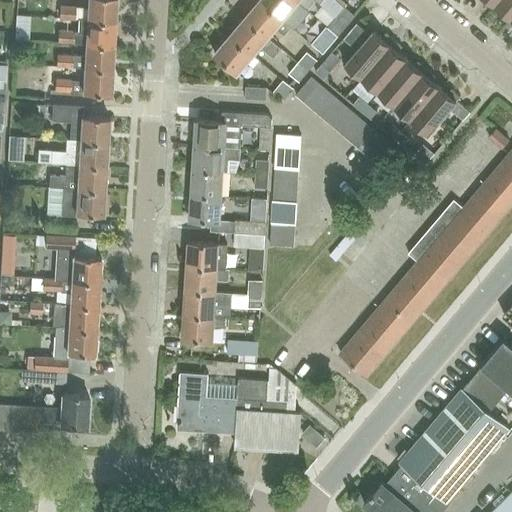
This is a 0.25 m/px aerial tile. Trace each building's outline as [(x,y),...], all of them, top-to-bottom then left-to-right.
[(115,22),(116,0),(88,0),(88,6),(76,6),(76,8),(60,7),(59,18),(79,20),(88,20),(115,22)] [(291,26),(283,19),(260,0),(259,0),(245,17),(268,37),(276,27),(284,34),(291,26)] [(307,8),(298,1),(297,0),(260,0),(283,19),(291,9),(300,17),(307,8)] [(356,14),(337,0),(297,0),(298,1),(298,0),(316,0),(336,17),(337,16),(347,24),(356,14)] [(508,23),(511,18),(511,0),(499,0),(496,5),(504,11),(500,16),(508,23)] [(347,25),(347,24),(337,16),(336,17),(328,27),(338,35),(347,25)] [(281,48),(268,37),(245,17),(230,35),(253,55),(253,54),(260,46),(273,57),(281,48)] [(114,46),(115,22),(88,20),(79,20),(79,32),(59,31),(58,43),(74,43),(86,44),(114,46)] [(329,46),(338,35),(328,27),(319,37),(329,46)] [(362,78),(394,40),(386,33),(382,38),(373,30),(345,63),(362,78)] [(230,35),(214,54),(237,73),(247,61),(253,65),(259,59),(253,54),(253,55),(230,35)] [(378,91),(406,58),(398,51),(402,47),(394,40),(362,78),(378,91)] [(112,70),(114,46),(86,44),(85,57),(57,55),(57,66),(84,68),(112,70)] [(298,62),(308,71),(317,61),(307,52),(298,62)] [(395,105),(427,68),(418,61),(415,65),(406,58),(378,91),(395,105)] [(299,82),(308,71),(298,62),(289,73),(299,82)] [(330,71),(321,64),(315,71),(324,79),(330,71)] [(111,94),(112,70),(84,68),(84,81),(72,81),(72,80),(56,79),(55,91),(70,92),(70,94),(83,95),(83,93),(111,94)] [(412,119),(439,86),(431,79),(435,75),(427,68),(395,105),(412,119)] [(304,102),(320,84),(311,76),(296,95),(304,102)] [(273,92),(282,99),(284,100),(292,91),(293,89),(283,80),(273,92)] [(313,109),(328,91),(320,84),(304,102),(313,109)] [(439,86),(412,119),(428,134),(460,96),(451,89),(448,93),(439,86)] [(246,87),(246,97),(246,98),(266,99),(267,87),(246,87)] [(321,116),(337,98),(328,91),(313,109),(321,116)] [(362,111),(368,104),(359,96),(353,104),(362,111)] [(329,123),(345,105),(337,98),(321,116),(329,123)] [(109,118),(84,117),(84,105),(52,103),(51,119),(70,121),(69,128),(68,140),(108,142),(109,118)] [(368,104),(362,111),(371,119),(377,111),(368,104)] [(338,130),(353,112),(345,105),(329,123),(338,130)] [(268,113),(242,112),(242,125),(272,126),(272,118),(268,113)] [(346,137),(362,119),(353,112),(338,130),(346,137)] [(241,133),(242,122),(224,121),(196,119),(195,145),(225,146),(226,132),(241,133)] [(355,144),(370,126),(362,119),(346,137),(355,144)] [(395,139),(401,131),(392,124),(386,132),(395,139)] [(363,152),(379,133),(370,126),(355,144),(363,152)] [(489,136),(503,148),(509,140),(495,128),(489,136)] [(401,131),(395,139),(404,146),(410,139),(401,131)] [(8,132),(5,146),(25,149),(27,135),(8,132)] [(277,145),(300,147),(301,134),(277,133),(277,145)] [(371,159),(387,141),(379,133),(363,152),(371,159)] [(108,142),(68,140),(67,140),(66,153),(51,152),(50,163),(64,164),(106,166),(108,142)] [(387,141),(371,159),(380,166),(396,148),(387,141)] [(239,159),(240,147),(225,146),(195,145),(193,169),(223,171),(223,170),(228,171),(229,158),(239,159)] [(299,158),(300,147),(277,145),(276,156),(299,158)] [(367,376),(511,204),(511,156),(509,153),(464,207),(454,199),(408,253),(418,261),(340,353),(367,376)] [(299,168),(299,158),(276,156),(275,167),(299,168)] [(256,173),(269,174),(269,160),(256,159),(256,173)] [(105,190),(106,166),(64,164),(64,176),(50,175),(49,187),(105,190)] [(298,179),(299,168),(275,167),(274,178),(298,179)] [(222,195),(223,171),(193,169),(192,194),(222,195)] [(268,188),(269,174),(256,173),(255,187),(268,188)] [(297,190),(298,179),(274,178),(274,189),(297,190)] [(103,215),(105,190),(49,187),(62,188),(61,219),(47,218),(46,231),(75,233),(76,220),(75,220),(76,214),(103,215)] [(297,202),(297,190),(274,189),(273,200),(297,202)] [(221,221),(222,195),(192,194),(190,219),(221,221)] [(296,212),(297,202),(273,200),(272,211),(296,212)] [(295,224),(296,212),(272,211),(272,222),(295,224)] [(235,232),(265,234),(266,221),(236,219),(235,232)] [(294,234),(295,224),(272,222),(271,233),(294,234)] [(338,253),(356,232),(350,227),(332,248),(338,253)] [(264,248),(265,234),(235,232),(234,246),(264,248)] [(294,246),(294,234),(271,233),(270,245),(294,246)] [(101,258),(74,256),(75,237),(46,235),(45,248),(56,249),(54,279),(99,282),(101,258)] [(225,267),(227,244),(189,241),(187,266),(217,268),(217,267),(225,267)] [(217,268),(187,266),(186,289),(216,291),(217,278),(229,279),(230,268),(225,267),(217,267),(217,268)] [(99,282),(54,279),(43,279),(43,290),(71,292),(70,303),(70,304),(98,306),(99,282)] [(248,293),(261,294),(262,280),(249,279),(248,293)] [(223,315),(230,316),(231,292),(216,291),(186,289),(184,314),(223,316),(223,315)] [(261,308),(261,294),(248,293),(247,307),(261,308)] [(70,303),(56,302),(56,301),(30,300),(29,312),(55,314),(55,313),(69,314),(69,325),(68,328),(96,330),(98,306),(70,304),(70,303)] [(222,326),(223,316),(184,314),(183,338),(213,340),(214,325),(222,326)] [(68,328),(69,325),(55,324),(53,355),(34,354),(33,371),(67,373),(68,353),(95,354),(96,330),(68,328)] [(481,365),(467,382),(462,388),(400,461),(403,464),(394,475),(439,511),(441,511),(466,482),(464,480),(509,428),(489,411),(509,389),(511,391),(511,344),(504,337),(481,365)] [(258,341),(228,339),(228,352),(257,354),(258,341)] [(218,354),(219,343),(200,343),(200,354),(218,354)] [(67,373),(33,371),(32,382),(66,384),(67,373)] [(236,432),(238,397),(207,396),(208,374),(180,372),(177,429),(236,432)] [(239,377),(238,397),(236,432),(235,447),(298,450),(301,411),(286,410),(287,400),(267,399),(268,379),(239,377)] [(42,407),(41,422),(61,423),(61,425),(86,427),(88,395),(63,393),(62,408),(42,407)] [(17,430),(18,405),(7,405),(5,430),(17,430)] [(28,431),(30,406),(18,405),(17,430),(28,431)] [(41,422),(42,407),(30,406),(28,431),(40,432),(41,422)] [(439,511),(394,475),(385,485),(382,482),(363,504),(373,511),(439,511)] [(511,511),(511,493),(493,511),(511,511)]
